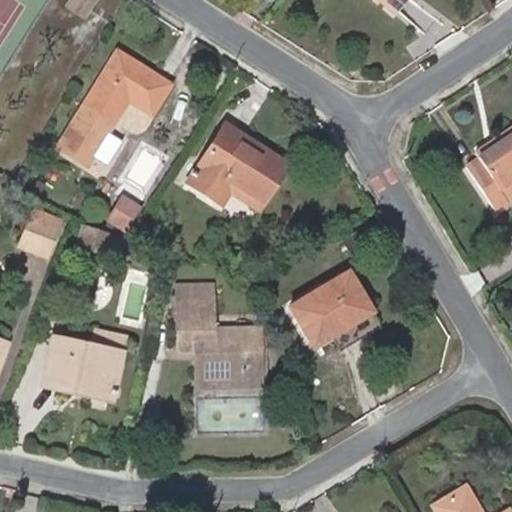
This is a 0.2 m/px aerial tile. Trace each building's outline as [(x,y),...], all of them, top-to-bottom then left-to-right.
[(88,12),(96,0),(74,0),(73,2),(88,12)] [(69,8),(84,18),(88,12),(73,2),(69,8)] [(171,86),(118,53),(59,147),(99,172),(113,150),(102,143),(128,100),(152,115),(171,86)] [(464,165),(495,210),(511,198),(511,184),(511,182),(511,181),(511,123),(474,150),(477,156),(464,165)] [(226,174),(264,199),(286,164),(226,125),(189,182),(212,196),(219,185),(226,174)] [(12,175),(17,166),(9,161),(3,169),(12,175)] [(229,191),(257,209),(264,199),(226,174),(219,185),(212,196),(222,203),(229,191)] [(84,216),(96,224),(108,205),(95,197),(84,216)] [(141,210),(124,200),(111,222),(128,232),(141,210)] [(49,258),(60,229),(29,217),(18,247),(49,258)] [(104,255),(110,239),(82,230),(77,246),(104,255)] [(104,255),(118,260),(123,243),(110,239),(104,255)] [(291,307),(316,349),(347,330),(343,323),(370,309),(348,272),(291,307)] [(198,340),(198,350),(199,378),(260,377),(259,329),(212,330),(211,286),(178,287),(180,340),(198,340)] [(97,328),(92,348),(122,354),(126,335),(97,328)] [(0,369),(10,344),(0,339),(0,369)] [(122,354),(92,348),(54,339),(44,383),(112,400),(122,354)] [(180,340),(180,351),(198,350),(198,340),(180,340)] [(199,387),(260,386),(260,377),(199,378),(199,387)] [(479,511),(465,486),(434,504),(438,511),(509,511),(507,511),(479,511)]
